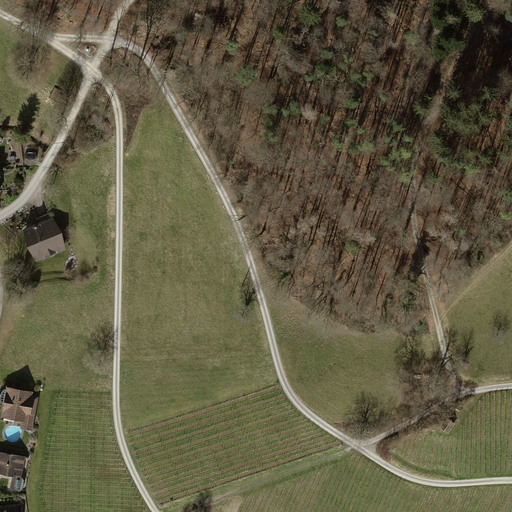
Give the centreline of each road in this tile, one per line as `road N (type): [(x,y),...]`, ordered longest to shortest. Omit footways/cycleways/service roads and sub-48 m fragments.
road 1 (track): [(511,480),(433,483),(400,473),(297,401),(278,365),(241,233),(147,59),(127,43),(45,37)]
road 2 (track): [(156,511),(116,417),(116,93),(96,70),(0,13)]
road 3 (track): [(177,511),(357,447),(461,394)]
road 4 (track): [(483,0),(415,156),(413,200),(429,289)]
road 5 (residential): [(0,218),(45,171),(92,76)]
